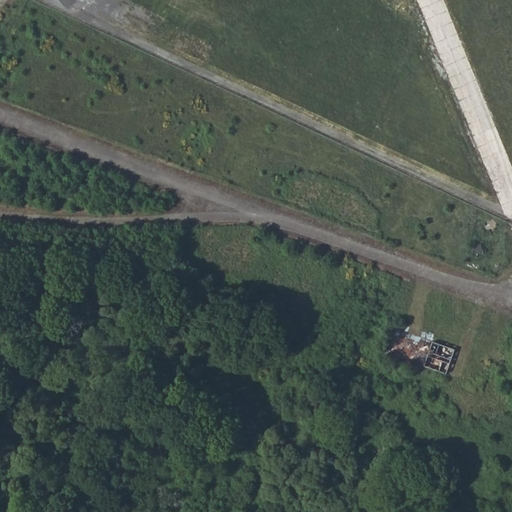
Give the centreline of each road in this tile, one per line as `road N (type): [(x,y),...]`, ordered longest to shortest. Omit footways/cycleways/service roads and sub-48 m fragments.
road 1 (unclassified): [(511,302),(275,214),(105,226),(0,219)]
road 2 (unclassified): [(430,0),(511,200)]
